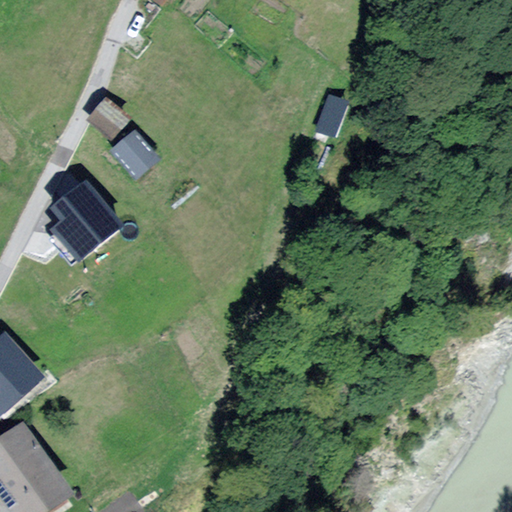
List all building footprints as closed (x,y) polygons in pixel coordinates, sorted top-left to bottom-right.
[(142,0),(161,14),(171,0),(142,0)] [(342,134),(354,97),(332,90),(320,127),(342,134)] [(103,101),(85,126),(113,147),(132,122),(103,101)] [(108,160),(135,188),(159,166),(132,137),(108,160)] [(121,231),(88,189),(58,213),(71,229),(62,236),(82,262),(121,231)] [(3,340),(0,342),(0,421),(43,384),(3,340)] [(18,429),(0,441),(0,511),(59,511),(72,503),(18,429)]
